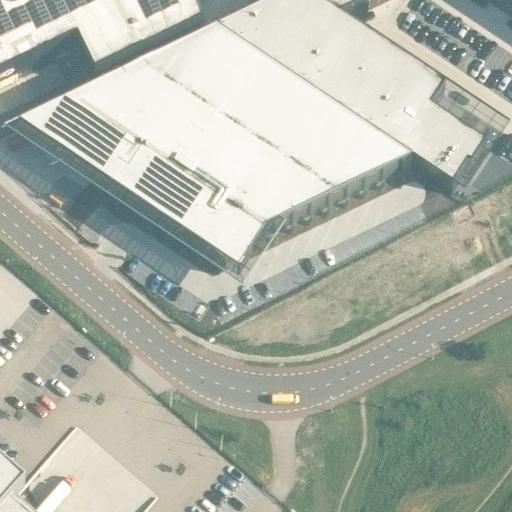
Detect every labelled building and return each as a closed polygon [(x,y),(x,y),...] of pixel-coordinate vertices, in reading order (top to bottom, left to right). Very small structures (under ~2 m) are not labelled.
[(0,0),(0,85),(14,79),(15,80),(17,79),(17,78),(56,59),(62,56),(70,52),(75,49),(91,82),(93,85),(202,32),(186,0),(0,0)] [(290,0),(215,36),(450,193),(466,170),(469,173),(484,151),(429,114),(444,92),(442,91),(442,92),(428,83),(428,81),(376,47),(376,48),(362,39),(363,38),(339,22),(385,0),(290,0)] [(511,0),(488,0),(511,15),(511,0)] [(214,36),(17,131),(237,278),(263,237),(409,167),(214,36)] [(427,220),(449,209),(431,196),(422,200),(419,202),(427,220)] [(0,511),(10,511),(5,508),(24,486),(0,465),(0,511)]
